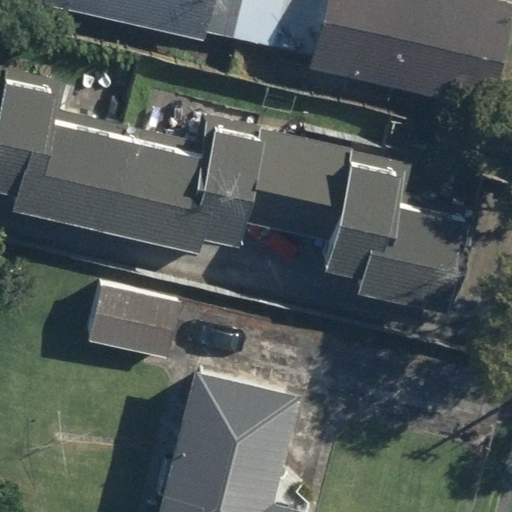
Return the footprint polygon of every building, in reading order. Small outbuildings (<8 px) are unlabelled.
[(207,0),(33,0),(198,39),(207,0)] [(511,3),(511,0),(315,0),(301,56),(486,104),(511,3)] [(53,69),(0,57),(0,180),(8,182),(4,199),(198,243),(200,231),(236,239),(243,210),(324,229),(317,258),(351,266),(348,281),(442,302),(463,207),(390,191),(399,152),(196,106),(188,139),(45,106),(53,69)] [(177,293),(92,272),(78,330),(164,351),(177,293)] [(295,387),(187,363),(153,511),(316,511),(319,500),(272,490),(295,387)]
